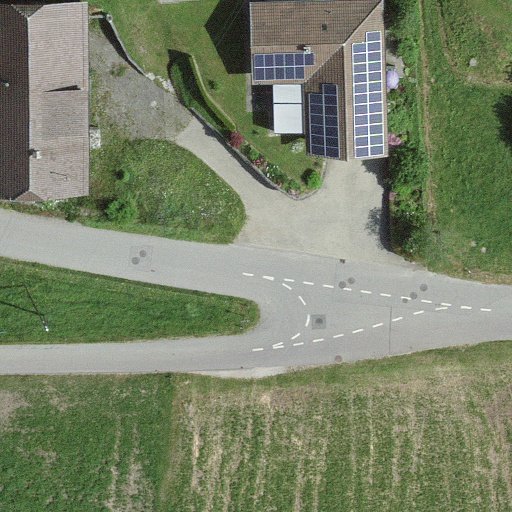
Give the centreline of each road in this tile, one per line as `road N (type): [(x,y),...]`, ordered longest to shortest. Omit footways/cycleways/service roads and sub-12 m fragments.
road 1 (residential): [(392,316),(278,279),(0,231)]
road 2 (residential): [(392,316),(265,349),(0,364)]
road 3 (residential): [(511,317),(392,316)]
